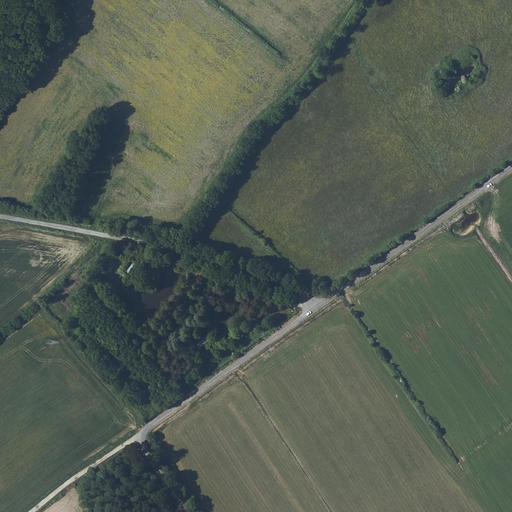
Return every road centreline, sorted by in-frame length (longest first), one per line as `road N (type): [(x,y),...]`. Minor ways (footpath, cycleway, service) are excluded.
road 1 (unclassified): [(184,511),(145,453),(146,428),(511,168)]
road 2 (track): [(0,216),(190,253),(294,292),(315,309)]
road 3 (track): [(30,511),(142,438)]
